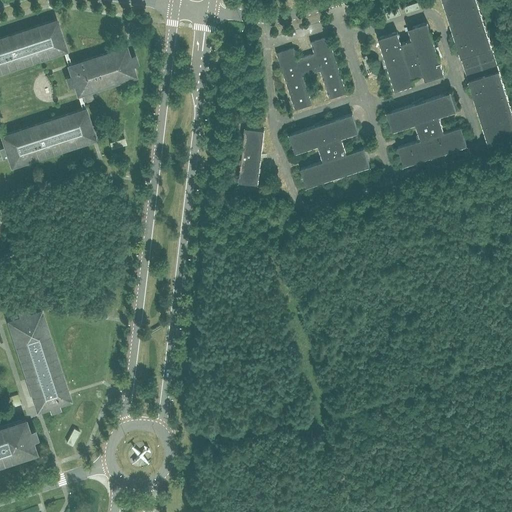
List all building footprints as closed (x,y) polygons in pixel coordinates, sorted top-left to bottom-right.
[(491,142),(505,138),(508,137),(511,135),(511,111),(476,0),(442,0),(459,52),(470,85),(473,94),(477,108),(488,143),(491,142)] [(405,6),(406,12),(420,8),(418,2),(405,6)] [(401,14),(399,9),(399,8),(386,12),(388,18),(401,14)] [(0,70),(67,49),(57,19),(54,20),(0,37),(0,70)] [(444,74),(439,59),(435,46),(427,22),(408,28),(412,39),(401,43),(397,31),(389,34),(388,32),(387,33),(387,35),(378,37),(382,50),(384,54),(388,66),(395,89),(414,83),(412,78),(423,74),(425,80),(444,74)] [(315,53),(311,54),(298,58),(294,47),(277,52),(295,110),(312,104),(303,76),(320,70),(329,98),(347,93),(328,36),(311,41),(315,53)] [(70,75),(65,76),(69,87),(73,85),(74,85),(75,85),(77,92),(78,94),(81,93),(92,89),(135,75),(132,66),(138,64),(135,53),(129,55),(129,56),(127,51),(126,46),(124,47),(72,64),(68,65),(69,67),(71,74),(71,75),(70,75)] [(373,72),(367,55),(362,56),(368,74),(373,72)] [(467,144),(461,126),(444,131),(439,116),(456,110),(450,92),(425,100),(413,104),(387,112),(393,131),(416,123),(421,139),(398,146),(404,165),(442,152),(467,144)] [(5,145),(0,146),(0,150),(2,157),(8,155),(10,159),(12,165),(92,139),(96,138),(95,136),(86,108),(83,109),(47,121),(21,129),(2,135),(5,145)] [(307,186),(370,165),(364,147),(347,152),(344,145),(342,137),(359,131),(353,113),(316,125),(289,133),(295,152),(318,144),(323,160),(301,168),(307,186)] [(262,153),(264,129),(245,127),(239,181),(258,183),(261,159),(254,158),(255,155),(257,155),(257,153),(262,153)] [(126,144),(126,141),(125,137),(110,142),(112,148),(126,144)] [(18,250),(4,254),(3,254),(5,261),(18,256),(20,256),(18,250)] [(42,312),(41,311),(40,308),(39,309),(37,309),(30,312),(29,312),(30,312),(28,308),(27,305),(17,309),(18,311),(19,315),(8,319),(10,322),(37,405),(37,407),(40,407),(48,404),(50,410),(61,407),(59,401),(69,397),(69,394),(68,392),(42,312)] [(0,462),(35,451),(32,440),(38,438),(35,427),(29,430),(25,418),(0,426),(0,462)] [(74,428),(67,441),(72,444),(80,431),(74,428)]
